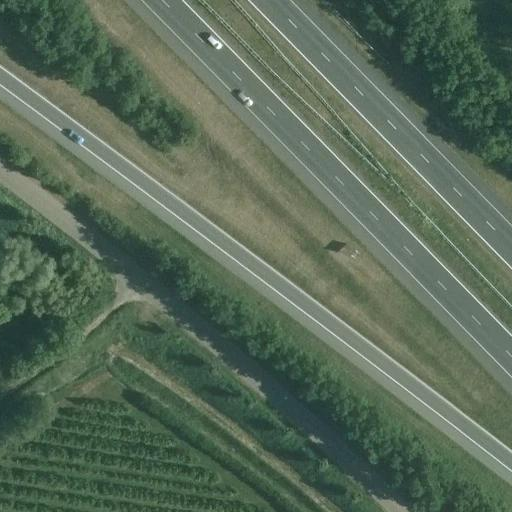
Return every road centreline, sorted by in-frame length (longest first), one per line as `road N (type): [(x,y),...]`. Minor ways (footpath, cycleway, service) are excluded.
road 1 (motorway): [(0,78),(511,461)]
road 2 (unclassified): [(399,511),(230,354),(0,174)]
road 3 (motorway): [(160,0),(511,357)]
road 4 (motorway): [(511,247),(267,0)]
road 5 (track): [(141,287),(0,395)]
